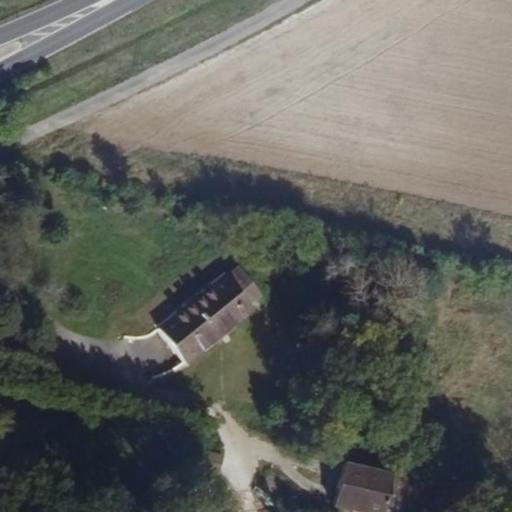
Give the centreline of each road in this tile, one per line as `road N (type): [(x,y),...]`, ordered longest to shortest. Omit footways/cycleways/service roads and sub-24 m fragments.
road 1 (unclassified): [(0,148),(299,0)]
road 2 (primary): [(0,72),(128,0)]
